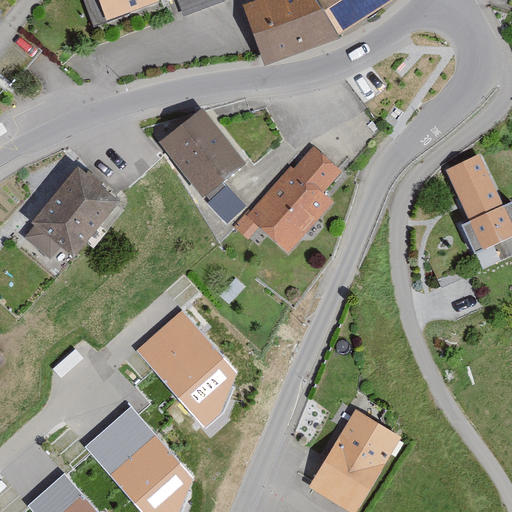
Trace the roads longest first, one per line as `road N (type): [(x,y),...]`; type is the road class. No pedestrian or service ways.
road 1 (unclassified): [(242,511),(395,153),(455,110),(487,53)]
road 2 (residential): [(487,53),(501,89),(486,116),(408,185),(395,242),(420,354),(511,510)]
road 3 (tertiary): [(0,157),(59,127),(159,95),(331,67),(391,36),(429,0)]
road 4 (residential): [(0,464),(47,424),(77,361)]
road 5 (unknown): [(314,85),(308,132),(253,193)]
